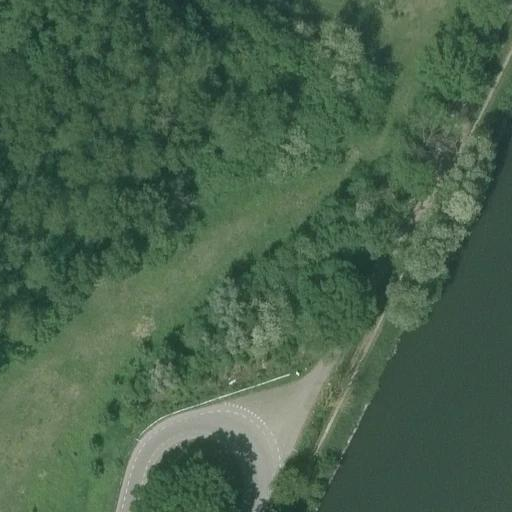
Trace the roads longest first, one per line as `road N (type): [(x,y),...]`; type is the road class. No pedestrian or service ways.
road 1 (unclassified): [(264,477),(397,234),(504,0)]
road 2 (tertiary): [(127,511),(149,447),(188,424),(235,427),(252,441),(264,477)]
